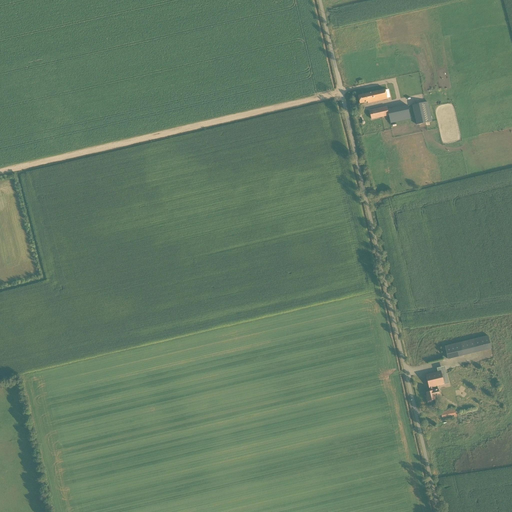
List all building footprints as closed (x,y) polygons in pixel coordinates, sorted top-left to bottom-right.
[(358,96),(360,103),(368,102),(368,103),(387,99),(385,89),(358,96)] [(412,105),(416,125),(431,122),(427,105),(426,106),(425,102),(412,105)] [(408,106),(387,110),(389,116),(390,123),(410,119),(408,106)] [(374,110),(370,111),(372,120),(376,119),(379,118),(389,116),(387,110),(387,107),(374,110)] [(462,356),(459,343),(445,347),(448,359),(462,356)] [(444,384),(441,371),(426,375),(429,388),(430,391),(426,392),(427,398),(426,398),(427,403),(432,402),(431,401),(434,400),(433,396),(440,395),(438,389),(437,386),(444,384)] [(440,412),(442,418),(454,415),(454,417),(457,417),(456,414),(455,409),(440,412)]
